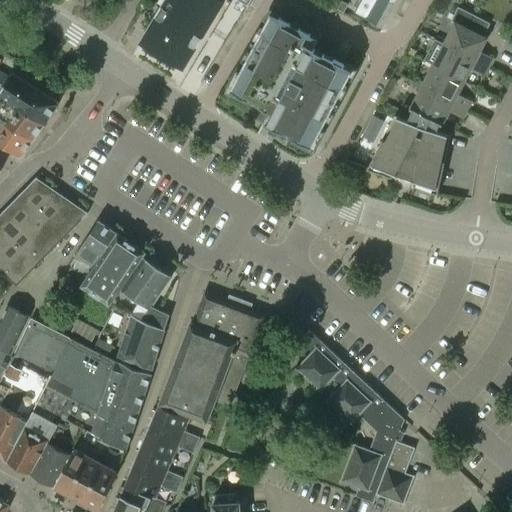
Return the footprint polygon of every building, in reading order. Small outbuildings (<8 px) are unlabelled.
[(165,0),(140,44),(182,69),(222,2),(218,0),(165,0)] [(342,0),(337,9),(344,13),(349,2),(345,0),(342,0)] [(360,0),(354,12),(377,24),(388,3),(383,0),(360,0)] [(455,22),(444,43),(490,67),(494,58),(480,51),(487,38),(484,36),(490,23),(458,7),(451,21),(455,22)] [(349,78),(353,70),(313,49),(319,39),(271,14),(266,22),(229,91),(269,112),(264,122),(312,148),(349,78)] [(444,43),(433,65),(465,81),(471,68),(486,76),(490,67),(444,43)] [(433,65),(422,86),(468,110),(472,101),(458,94),(465,81),(433,65)] [(0,95),(44,124),(59,103),(12,73),(9,77),(0,71),(0,84),(5,88),(0,95)] [(0,121),(0,122),(1,121),(16,130),(33,140),(44,124),(0,95),(5,88),(0,84),(0,121)] [(422,86),(410,108),(413,109),(440,123),(442,124),(449,111),(463,118),(468,110),(422,86)] [(440,123),(413,109),(409,120),(395,115),(367,169),(438,194),(451,136),(437,131),(440,123)] [(0,144),(21,157),(33,140),(16,130),(1,121),(0,122),(0,121),(0,144)] [(0,269),(17,286),(88,213),(87,212),(85,215),(35,181),(37,178),(37,177),(0,214),(0,269)] [(76,282),(81,286),(93,267),(117,233),(99,220),(97,223),(96,223),(95,224),(96,225),(75,255),(88,264),(76,282)] [(144,254),(145,252),(144,251),(135,245),(135,246),(127,241),(128,240),(119,234),(117,233),(93,267),(81,286),(109,305),(120,289),(142,257),(144,254)] [(348,263),(353,268),(361,260),(356,255),(348,263)] [(131,315),(130,315),(165,330),(170,314),(152,306),(172,277),(160,269),(159,269),(160,270),(158,272),(154,269),(156,267),(156,266),(142,257),(120,289),(139,302),(131,315)] [(250,357),(265,317),(266,315),(205,292),(193,323),(191,322),(190,324),(184,342),(183,342),(182,344),(183,344),(176,362),(175,364),(169,381),(168,381),(168,384),(161,401),(160,403),(207,421),(216,400),(230,406),(249,357),(250,357)] [(29,317),(8,306),(0,321),(0,347),(12,353),(29,317)] [(117,354),(134,362),(152,369),(165,330),(130,315),(117,354)] [(24,469),(31,473),(55,429),(54,428),(57,421),(60,415),(64,416),(65,413),(94,427),(98,413),(132,431),(151,374),(132,367),(109,356),(94,349),(67,336),(31,318),(13,355),(0,381),(0,455),(2,453),(8,456),(6,460),(9,461),(11,457),(17,461),(15,464),(17,465),(18,464),(24,467),(24,469)] [(78,320),(72,333),(91,343),(98,330),(78,320)] [(319,391),(321,392),(322,391),(322,390),(326,387),(333,394),(327,399),(326,400),(327,402),(328,401),(350,422),(350,423),(351,424),(353,422),(360,415),(377,431),(370,449),(356,444),(354,443),(353,445),(354,445),(341,479),(340,481),(342,481),(359,487),(356,496),(373,503),(376,495),(377,495),(377,494),(402,504),(404,505),(405,503),(414,477),(415,476),(413,475),(406,472),(415,448),(398,441),(402,429),(401,429),(405,419),(379,395),(378,393),(377,394),(355,372),(354,371),(353,371),(347,365),(347,364),(345,363),(322,342),(323,342),(321,340),(309,329),(299,339),(312,351),(297,366),(295,368),(297,370),(297,369),(319,390),(319,391)] [(94,349),(109,356),(114,346),(98,339),(94,349)] [(0,381),(13,355),(0,348),(0,381)] [(151,426),(197,445),(200,437),(184,431),(189,418),(159,405),(151,426)] [(55,429),(31,473),(42,479),(45,477),(51,480),(49,484),(53,486),(54,485),(72,453),(75,447),(85,427),(93,431),(94,427),(65,413),(64,416),(60,415),(57,421),(54,428),(55,429)] [(94,427),(93,431),(99,435),(111,442),(126,451),(128,444),(129,443),(128,443),(132,432),(133,431),(132,431),(98,413),(94,427)] [(151,426),(145,439),(175,451),(176,446),(194,453),(197,445),(151,426)] [(72,453),(54,485),(100,509),(100,508),(118,470),(126,451),(111,442),(99,435),(93,431),(85,427),(75,447),(72,453)] [(145,439),(134,465),(180,485),(184,477),(167,470),(173,458),(175,451),(145,439)] [(180,485),(134,465),(125,486),(129,487),(156,498),(161,486),(177,493),(180,485)] [(162,511),(167,502),(157,497),(157,498),(156,498),(129,487),(125,496),(122,494),(114,511),(162,511)] [(240,511),(240,502),(238,502),(237,494),(216,495),(216,503),(213,503),(213,511),(240,511)] [(7,505),(0,500),(0,511),(5,511),(8,507),(9,505),(7,504),(7,505)]
